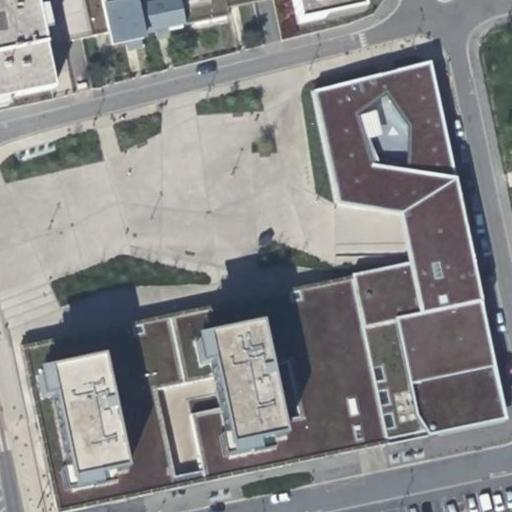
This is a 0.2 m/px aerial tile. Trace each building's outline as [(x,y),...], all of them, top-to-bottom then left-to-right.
[(37,10),(34,0),(0,0),(0,108),(9,107),(8,99),(54,90),(42,33),(49,32),(47,21),(45,9),(37,10)] [(142,35),(149,33),(143,5),(136,6),(135,0),(127,2),(126,0),(102,0),(112,45),(126,42),(128,52),(132,51),(144,49),(141,39),(143,39),(142,35)] [(157,32),(159,41),(164,40),(171,38),(169,29),(184,26),(178,0),(166,0),(143,5),(149,33),(157,32)] [(292,0),(298,23),(362,10),(360,0),(292,0)] [(410,263),(353,276),(365,335),(389,447),(440,436),(435,411),(450,410),(505,408),(475,272),(431,63),(396,72),(402,95),(390,102),(383,92),(381,76),(314,92),(337,204),(400,215),(414,217),(423,260),(410,263)] [(389,74),(381,76),(383,92),(390,102),(402,95),(396,72),(389,74)] [(414,217),(400,215),(410,263),(423,260),(414,217)] [(228,302),(22,346),(48,473),(56,511),(77,511),(126,502),(142,499),(141,494),(152,491),(153,496),(178,491),(160,407),(154,408),(150,393),(157,392),(215,380),(223,378),(226,393),(218,395),(221,410),(192,416),(204,474),(203,475),(205,485),(214,483),(312,463),(311,458),(316,456),(321,456),(322,461),(389,447),(365,335),(353,276),(238,300),(239,306),(229,308),(228,302)] [(215,380),(218,395),(226,393),(223,378),(215,380)] [(154,408),(160,407),(157,392),(150,393),(154,408)] [(435,411),(440,436),(508,422),(505,408),(450,410),(435,411)]
